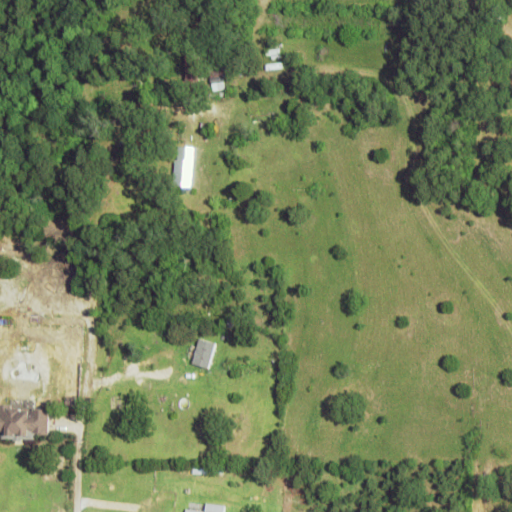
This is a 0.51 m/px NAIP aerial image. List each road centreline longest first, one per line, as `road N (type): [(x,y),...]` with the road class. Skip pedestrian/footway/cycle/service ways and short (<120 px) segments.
road 1 (residential): [(8,511),(45,407),(179,340)]
road 2 (residential): [(10,505),(43,494),(144,492)]
